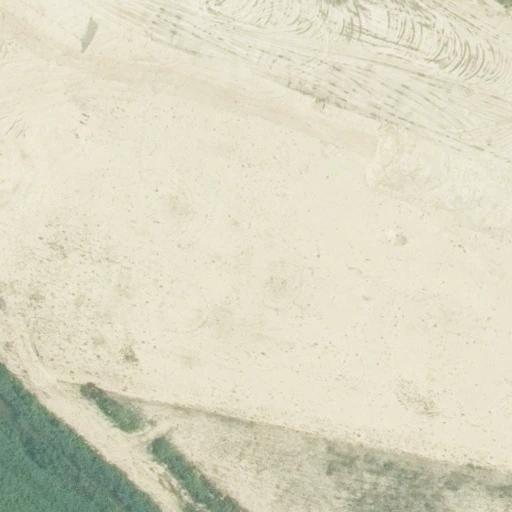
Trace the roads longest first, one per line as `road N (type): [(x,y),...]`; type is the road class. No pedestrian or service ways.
road 1 (residential): [(511,402),(38,261)]
road 2 (tertiary): [(63,170),(511,296)]
road 3 (tertiary): [(511,258),(73,135)]
road 4 (residential): [(106,28),(511,132)]
